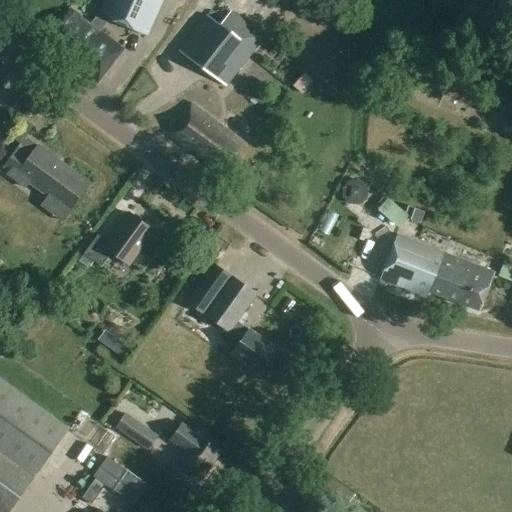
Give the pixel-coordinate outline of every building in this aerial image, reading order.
[(104,0),(98,14),(87,26),(69,12),(47,40),(78,64),(74,69),(95,86),(121,53),(100,36),(109,21),(148,37),(164,0),(104,0)] [(207,15),(178,52),(227,88),(266,38),(232,11),(220,25),(207,15)] [(394,64),(385,91),(406,98),(415,71),(394,64)] [(473,96),(467,110),(504,125),(510,111),(473,96)] [(220,176),(243,146),(188,105),(165,136),(220,176)] [(64,223),(71,214),(91,186),(39,148),(32,157),(21,149),(5,170),(18,179),(20,177),(47,197),(40,206),(64,223)] [(135,157),(127,173),(140,179),(148,163),(135,157)] [(163,244),(153,236),(155,234),(129,215),(108,244),(98,237),(84,256),(102,269),(112,255),(130,268),(140,253),(151,261),(163,244)] [(478,312),(494,272),(397,235),(379,280),(426,298),(428,293),(478,312)] [(187,306),(225,333),(221,338),(237,350),(232,356),(259,375),(276,352),(249,332),(248,333),(237,324),(257,297),(232,279),(231,280),(214,268),(187,306)] [(116,341),(110,350),(121,358),(128,349),(117,340),(116,341)] [(11,511),(70,430),(0,379),(0,511),(11,511)] [(125,413),(115,429),(148,452),(159,437),(125,413)] [(181,425),(170,441),(186,453),(177,465),(201,481),(220,453),(181,425)] [(92,506),(105,486),(133,505),(147,484),(107,457),(93,478),(95,479),(82,499),(92,506)] [(322,474),(311,489),(342,511),(344,511),(355,498),(322,474)] [(260,511),(277,511),(281,506),(267,498),(259,511),(260,511)]
